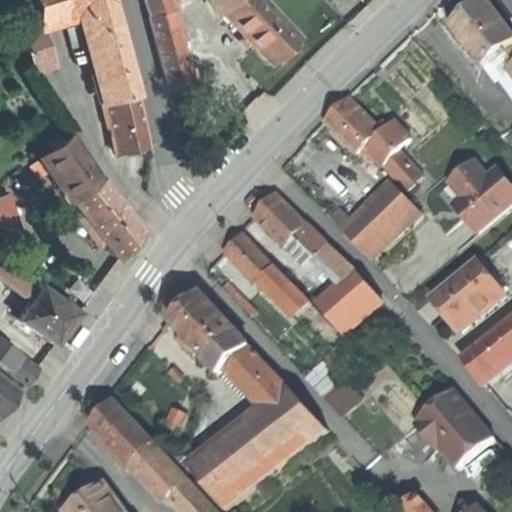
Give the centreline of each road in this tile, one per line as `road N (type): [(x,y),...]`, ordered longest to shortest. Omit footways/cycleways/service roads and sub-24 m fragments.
road 1 (residential): [(253,156),(510,429)]
road 2 (tertiary): [(172,248),(0,478)]
road 3 (residential): [(172,248),(368,456)]
road 4 (residential): [(126,0),(167,171),(199,215)]
road 5 (tertiary): [(416,0),(253,156)]
